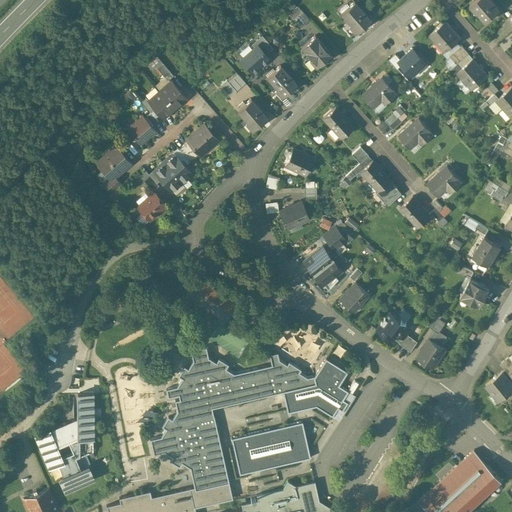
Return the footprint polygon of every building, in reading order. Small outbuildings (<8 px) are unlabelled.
[(499,8),(491,0),(474,0),(471,3),(486,20),(499,8)] [(370,19),(354,1),(341,12),(357,31),(370,19)] [(297,6),(288,14),(292,18),(301,11),(297,6)] [(301,11),(292,18),(300,27),(309,19),(301,11)] [(445,20),(428,34),(429,34),(443,50),(443,51),(460,37),(445,20)] [(331,54),(314,35),(301,46),(317,65),(331,54)] [(269,58),(256,43),(239,58),(251,73),(269,58)] [(460,44),(448,54),(456,64),(458,63),(468,53),(460,44)] [(461,67),(456,71),(456,72),(457,71),(471,88),(471,89),(487,75),(472,57),(461,67)] [(173,74),(162,62),(156,67),(167,80),(173,74)] [(456,64),(449,70),(452,74),(456,71),(461,67),(458,63),(456,64)] [(296,83),(280,64),(267,75),(283,94),(296,83)] [(245,83),(237,74),(229,81),(237,90),(245,83)] [(382,76),(362,94),(374,107),(385,97),(388,101),(396,93),(393,89),(394,88),(382,76)] [(229,81),(227,79),(221,84),(231,95),(237,90),(229,81)] [(185,97),(170,80),(159,90),(174,107),(185,97)] [(492,80),(488,82),(493,92),(498,89),(492,80)] [(511,115),(511,85),(498,97),(495,100),(496,100),(497,100),(510,116),(510,117),(511,115)] [(124,92),(131,99),(136,93),(129,87),(124,92)] [(174,107),(159,90),(148,99),(163,116),(174,107)] [(495,93),(486,100),(490,104),(495,100),(498,97),(495,93)] [(267,117),(251,98),(238,109),(254,128),(267,117)] [(353,126),(335,106),(323,117),(341,137),(353,126)] [(394,112),(385,120),(389,124),(398,116),(394,112)] [(142,115),(135,121),(135,124),(130,128),(130,130),(140,142),(149,133),(149,132),(153,128),(142,115)] [(398,116),(389,124),(393,129),(402,121),(398,116)] [(419,117),(399,135),(411,148),(422,138),(430,131),(431,130),(419,117)] [(198,131),(188,140),(198,152),(206,146),(206,147),(209,147),(215,141),(215,139),(214,138),(215,138),(203,123),(196,130),(198,131)] [(430,131),(422,138),(425,142),(434,135),(430,131)] [(198,152),(188,140),(178,148),(189,160),(198,152)] [(511,142),(509,141),(503,150),(511,155),(511,142)] [(130,162),(115,144),(96,161),(109,175),(111,178),(114,175),(130,162)] [(313,157),(293,147),(285,165),(304,174),(313,157)] [(368,155),(360,147),(352,154),(359,162),(368,155)] [(191,172),(174,152),(169,156),(168,155),(163,160),(181,181),(191,172)] [(181,181),(163,160),(158,165),(153,170),(171,190),(181,181)] [(390,179),(372,160),(364,167),(359,171),(377,190),(390,179)] [(359,162),(345,175),(349,179),(355,174),(355,175),(359,171),(364,167),(359,162)] [(447,164),(426,183),(438,196),(449,186),(458,178),(459,177),(447,164)] [(158,185),(149,174),(142,179),(152,190),(158,185)] [(265,185),(277,188),(280,177),(268,174),(265,185)] [(114,175),(111,178),(109,175),(102,181),(111,191),(121,183),(114,175)] [(458,178),(449,186),(453,189),(461,182),(458,178)] [(508,191),(498,185),(495,190),(493,189),(490,194),(500,200),(503,195),(505,196),(508,191)] [(154,191),(137,206),(149,219),(150,218),(152,218),(158,213),(158,211),(165,204),(159,197),(158,198),(154,192),(154,191)] [(395,191),(387,199),(390,203),(399,195),(395,191)] [(412,195),(400,207),(417,226),(430,215),(412,195)] [(443,207),(435,199),(431,203),(435,208),(438,211),(443,207)] [(300,200),(279,209),(288,228),(309,218),(300,200)] [(438,211),(435,208),(431,212),(439,220),(443,217),(438,211)] [(488,228),(470,217),(465,225),(474,230),(476,228),(485,233),(484,235),(485,234),(488,228)] [(322,218),(320,226),(329,228),(331,220),(322,218)] [(335,225),(323,234),(333,248),(348,237),(350,238),(354,234),(344,226),(340,231),(335,225)] [(484,235),(472,255),(480,260),(477,265),(485,270),(487,269),(489,267),(488,265),(500,245),(484,235)] [(460,241),(455,238),(451,245),(456,248),(460,241)] [(334,261),(322,246),(304,260),(315,275),(334,261)] [(473,271),(463,266),(460,271),(470,277),(473,271)] [(361,272),(357,267),(348,276),(353,280),(361,272)] [(489,289),(470,278),(460,295),(480,306),(489,289)] [(205,281),(198,290),(233,313),(239,303),(205,281)] [(369,295),(354,282),(338,298),(353,312),(369,295)] [(395,301),(390,297),(383,305),(388,310),(395,301)] [(405,323),(390,311),(376,330),(392,341),(405,323)] [(444,322),(433,316),(427,325),(437,332),(444,322)] [(444,349),(428,338),(416,357),(433,368),(444,349)] [(233,373),(225,368),(228,364),(218,358),(216,362),(208,357),(205,346),(190,349),(192,360),(188,368),(183,365),(177,375),(181,377),(176,385),(166,388),(167,396),(181,393),(182,398),(174,399),(177,410),(172,418),(168,416),(161,425),(165,428),(160,436),(150,438),(153,453),(164,451),(172,456),(169,460),(179,466),(181,462),(190,467),(194,486),(195,490),(228,482),(229,482),(212,407),(273,393),(270,381),(269,381),(265,366),(233,373)] [(307,377),(299,372),(301,369),(289,361),(287,364),(279,359),(277,352),(269,354),(271,364),(265,366),(269,381),(270,381),(273,393),(282,391),(287,412),(315,405),(332,416),(337,407),(342,411),(347,402),(342,399),(348,391),(338,385),(347,371),(325,358),(314,376),(307,377)] [(511,370),(504,361),(499,364),(511,378),(511,377),(511,370)] [(511,390),(511,385),(501,372),(485,385),(492,393),(493,392),(500,400),(511,390)] [(71,421),(60,425),(61,425),(49,430),(49,429),(35,434),(49,466),(57,463),(63,476),(59,477),(65,490),(93,478),(87,465),(80,468),(75,456),(78,455),(79,455),(79,438),(92,438),(92,393),(77,394),(77,418),(71,421)] [(302,421),(231,437),(239,473),(310,457),(302,421)] [(92,438),(79,438),(79,455),(78,455),(78,457),(92,450),(92,438)] [(474,450),(418,501),(428,511),(467,511),(502,481),(474,450)] [(282,488),(256,494),(257,498),(241,503),(242,509),(226,511),(333,511),(335,510),(319,500),(314,481),(295,485),(287,480),(282,488)] [(194,486),(151,496),(149,490),(118,497),(119,502),(106,505),(107,511),(195,511),(194,507),(232,498),(228,482),(195,490),(194,486)] [(48,487),(23,497),(23,498),(24,498),(29,511),(64,511),(62,506),(57,508),(55,502),(55,503),(48,487)]
